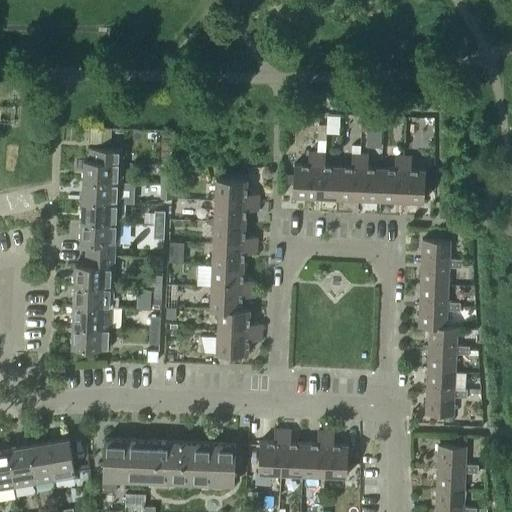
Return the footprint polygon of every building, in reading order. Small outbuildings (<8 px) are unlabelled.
[(380,147),(382,116),(368,116),(367,147),(380,147)] [(318,140),(318,154),(316,153),(314,200),(321,200),(321,198),(336,198),(337,167),(324,166),(325,140),(318,140)] [(351,146),(351,155),(350,167),(337,167),(336,198),(351,199),(350,202),(357,203),(359,155),(360,155),(361,146),(351,146)] [(403,146),(395,146),(394,157),(394,169),(381,168),(380,200),(394,200),(394,204),(401,204),(402,158),(403,158),(403,146)] [(88,147),(87,159),(83,159),(82,180),(121,181),(122,148),(88,147)] [(314,200),(316,153),(308,153),(307,165),(292,165),(292,175),(292,184),(291,196),(307,197),(307,200),(314,200)] [(364,199),(380,200),(381,168),(368,168),(368,156),(360,155),(359,155),(357,203),(364,203),(364,199)] [(402,158),(401,204),(407,204),(407,201),(423,202),(424,170),(410,170),(411,158),(403,158),(402,158)] [(163,170),(162,183),(173,183),(174,170),(163,170)] [(292,184),(292,175),(282,175),(282,184),(292,184)] [(214,201),(258,203),(258,195),(245,194),(246,180),(215,179),(214,201)] [(81,200),(120,202),(121,181),(82,180),(81,200)] [(162,198),(165,198),(172,198),(173,183),(162,183),(162,198)] [(80,221),(119,223),(120,202),(81,200),(80,221)] [(258,212),(258,203),(214,201),(213,223),(244,224),(245,211),(258,212)] [(153,224),(156,224),(164,225),(164,212),(154,211),(153,224)] [(85,242),(85,253),(113,254),(114,244),(118,244),(119,223),(80,221),(79,242),(85,242)] [(244,237),(244,224),(213,223),(212,243),(256,246),(256,238),(244,237)] [(164,225),(156,224),(153,224),(153,238),(163,239),(164,225)] [(421,241),(421,263),(461,264),(461,260),(449,260),(450,242),(421,241)] [(183,264),(184,244),(168,243),(167,263),(183,264)] [(212,243),(211,265),(243,267),(243,253),(256,254),(256,246),(212,243)] [(74,264),(73,285),(112,287),(113,254),(85,253),(85,264),(74,264)] [(421,263),(420,284),(448,284),(448,268),(461,269),(461,264),(421,263)] [(243,267),(211,265),(210,287),(254,289),(255,281),(242,280),(243,267)] [(151,284),(151,288),(161,289),(162,276),(151,275),(151,284)] [(420,284),(419,306),(460,307),(460,303),(447,303),(448,284),(420,284)] [(73,285),(72,306),(111,308),(112,287),(73,285)] [(209,310),(218,311),(218,308),(241,309),(241,297),(254,297),(254,289),(210,287),(209,310)] [(161,289),(151,288),(150,303),(160,303),(161,289)] [(110,328),(111,308),(72,306),(72,326),(110,328)] [(418,327),(418,329),(429,329),(429,327),(445,328),(446,311),(459,312),(460,307),(419,306),(418,327)] [(176,309),(166,308),(166,320),(175,320),(176,309)] [(218,308),(218,311),(217,330),(260,333),(260,324),(249,324),(249,309),(241,309),(218,308)] [(149,316),(149,330),(159,330),(160,317),(149,316)] [(109,349),(110,328),(72,326),(71,347),(109,349)] [(429,329),(428,349),(469,350),(469,346),(456,346),(456,328),(445,328),(429,327),(429,329)] [(159,344),(159,330),(149,330),(148,344),(159,344)] [(260,341),(260,333),(217,330),(216,354),(248,355),(248,341),(260,341)] [(428,349),(427,371),(455,372),(455,354),(468,355),(469,350),(428,349)] [(147,352),(147,362),(156,362),(157,352),(147,352)] [(427,371),(426,393),(467,394),(467,390),(454,390),(455,372),(427,371)] [(426,393),(425,416),(452,417),(453,398),(467,399),(467,394),(426,393)] [(279,474),(282,431),(274,430),(273,442),(259,441),(258,473),(279,474)] [(282,431),(279,474),(301,475),(303,443),(290,443),(290,431),(282,431)] [(321,476),(323,432),(316,432),(316,444),(303,443),(301,475),(321,476)] [(333,433),(323,432),(321,476),(346,477),(347,445),(332,444),(333,433)] [(147,482),(150,441),(103,439),(102,480),(147,482)] [(47,443),(53,480),(74,477),(68,440),(47,443)] [(191,484),(193,443),(150,441),(147,482),(191,484)] [(53,480),(47,443),(27,446),(34,483),(53,480)] [(233,486),(235,445),(193,443),(191,484),(233,486)] [(436,464),(465,465),(466,447),(437,445),(436,464)] [(34,483),(27,446),(7,450),(14,487),(34,483)] [(0,451),(0,489),(14,487),(7,450),(0,451)] [(477,465),(465,465),(436,464),(435,487),(464,488),(465,473),(477,474),(477,465)] [(464,507),(464,488),(435,487),(434,506),(464,507)] [(248,493),(248,507),(263,508),(264,493),(248,493)] [(125,494),(123,511),(144,511),(145,495),(125,494)]
